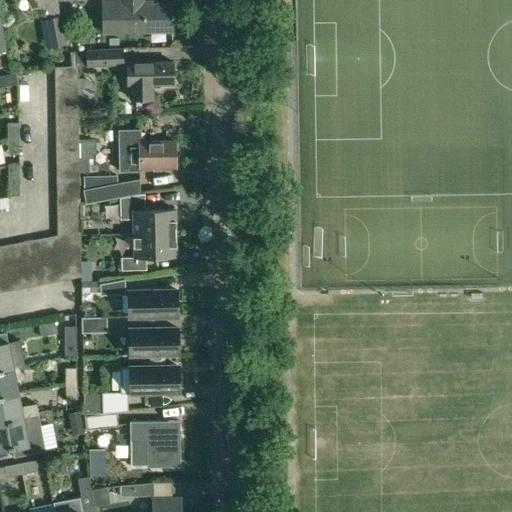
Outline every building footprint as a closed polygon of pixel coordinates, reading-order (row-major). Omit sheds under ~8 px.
[(28,0),(30,10),(42,7),(41,0),(28,0)] [(121,0),(122,1),(102,2),(102,33),(172,32),(171,19),(173,19),(173,16),(171,16),(171,6),(141,6),(141,0),(121,0)] [(58,17),(38,21),(44,49),(63,45),(58,17)] [(122,49),(85,50),(86,68),(123,66),(122,49)] [(172,63),(127,64),(128,86),(131,86),(131,100),(152,99),(152,85),(173,85),(172,63)] [(54,68),(54,80),(76,80),(76,78),(76,68),(54,68)] [(0,88),(17,86),(15,74),(0,76),(0,88)] [(76,78),(76,80),(77,92),(77,100),(88,100),(93,94),(93,84),(86,78),(76,78)] [(54,80),(54,92),(77,92),(76,80),(54,80)] [(54,92),(55,104),(77,104),(77,100),(77,92),(54,92)] [(77,104),(55,104),(55,116),(77,116),(77,104)] [(55,116),(55,128),(77,128),(77,116),(55,116)] [(7,139),(18,139),(18,123),(7,123),(7,139)] [(55,141),(77,141),(77,128),(55,128),(55,141)] [(140,130),(134,130),(117,131),(118,171),(139,171),(139,170),(174,169),(173,142),(140,143),(140,130)] [(18,139),(7,139),(7,155),(18,155),(18,139)] [(77,153),(77,141),(55,141),(55,153),(77,153)] [(55,153),(56,165),(78,164),(77,153),(55,153)] [(78,176),(78,164),(56,165),(56,176),(78,176)] [(19,196),(19,165),(7,166),(8,196),(19,196)] [(56,176),(56,189),(78,189),(78,176),(56,176)] [(81,181),(81,194),(115,188),(114,180),(81,181)] [(118,198),(141,194),(140,184),(115,188),(81,194),(83,205),(118,198)] [(78,189),(56,189),(56,201),(78,200),(78,189)] [(132,234),(175,233),(175,210),(144,211),(144,194),(141,194),(118,198),(119,220),(132,219),(132,234)] [(78,212),(78,200),(56,201),(56,212),(78,212)] [(56,212),(57,225),(79,225),(78,212),(56,212)] [(79,254),(79,225),(57,225),(57,237),(60,257),(79,254)] [(175,233),(132,234),(132,257),(120,257),(120,270),(145,270),(145,257),(175,257),(175,233)] [(45,239),(49,260),(60,257),(57,237),(45,239)] [(45,239),(34,241),(37,262),(49,260),(45,239)] [(22,243),(25,264),(37,262),(34,241),(22,243)] [(13,267),(25,264),(22,243),(10,245),(13,267)] [(0,247),(0,259),(2,269),(13,267),(10,245),(0,247)] [(79,254),(60,257),(64,280),(79,277),(79,254)] [(64,280),(60,257),(49,260),(52,282),(64,280)] [(49,260),(37,262),(41,285),(52,282),(49,260)] [(29,287),(41,285),(37,262),(25,264),(29,287)] [(25,264),(13,267),(17,289),(29,287),(25,264)] [(13,267),(2,269),(5,292),(17,289),(13,267)] [(124,280),(100,284),(100,295),(124,294),(124,280)] [(98,292),(98,281),(92,281),(82,281),(82,292),(98,292)] [(176,290),(128,291),(129,317),(177,316),(176,290)] [(106,318),(82,318),(82,332),(106,332),(106,318)] [(75,327),(63,327),(64,358),(75,358),(75,327)] [(177,328),(129,329),(130,355),(177,354),(177,328)] [(0,369),(12,368),(8,344),(6,333),(0,334),(0,369)] [(121,393),(102,393),(103,413),(127,410),(126,393),(130,393),(178,392),(178,366),(130,367),(120,368),(121,393)] [(0,396),(17,393),(12,368),(0,369),(0,396)] [(64,384),(76,384),(75,368),(64,368),(64,384)] [(76,384),(64,384),(64,400),(76,399),(76,384)] [(17,393),(0,396),(0,422),(38,415),(36,405),(20,408),(17,393)] [(83,433),(79,411),(68,414),(72,436),(83,433)] [(116,413),(84,417),(85,430),(117,426),(116,413)] [(38,415),(0,422),(0,449),(11,447),(13,457),(17,457),(44,451),(41,441),(43,440),(41,427),(38,415)] [(179,421),(129,422),(129,441),(145,441),(146,467),(147,468),(147,466),(174,465),(174,467),(179,467),(179,439),(178,439),(178,422),(179,422),(179,421)] [(20,464),(22,475),(38,472),(36,461),(20,464)] [(22,475),(20,464),(4,467),(7,478),(22,475)] [(77,479),(80,497),(82,510),(93,508),(88,477),(77,479)] [(151,483),(119,486),(120,496),(151,495),(151,483)] [(80,497),(52,502),(54,511),(94,511),(93,508),(82,510),(80,497)] [(151,511),(181,511),(182,510),(180,511),(180,498),(151,499),(151,500),(152,500),(151,511)]
